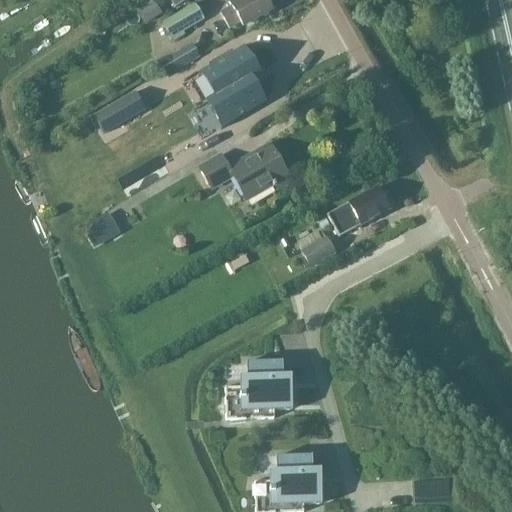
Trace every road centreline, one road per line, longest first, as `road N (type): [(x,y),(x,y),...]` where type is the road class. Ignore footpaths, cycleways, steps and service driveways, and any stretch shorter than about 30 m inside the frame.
road 1 (residential): [(452,219),(327,0)]
road 2 (unclassified): [(452,219),(511,331)]
